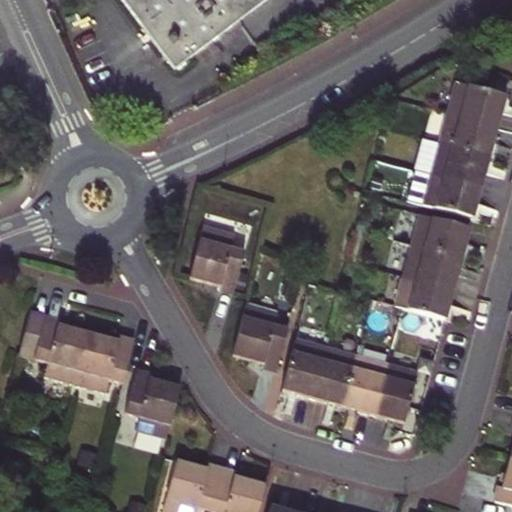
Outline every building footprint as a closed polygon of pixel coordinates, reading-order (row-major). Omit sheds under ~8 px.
[(122,0),(175,68),(218,35),(244,16),(264,0),(122,0)] [(454,84),(445,114),(497,128),(506,98),(454,84)] [(445,114),(437,144),(489,158),(497,128),(445,114)] [(489,158),(437,144),(429,174),(481,188),(489,158)] [(473,219),(481,188),(429,174),(421,205),(473,219)] [(417,216),(409,246),(461,261),(470,230),(417,216)] [(235,236),(203,227),(190,277),(221,285),(220,290),(234,294),(245,252),(231,248),(235,236)] [(409,246),(401,277),(453,291),(461,261),(409,246)] [(393,307),(402,309),(445,321),(453,291),(401,277),(393,307)] [(278,313),(246,305),(232,355),(264,363),(263,368),(276,371),(287,330),(274,326),(278,313)] [(74,386),(88,334),(57,325),(58,321),(30,313),(19,356),(47,364),(43,377),(74,386)] [(122,385),(134,343),(120,338),(119,342),(88,334),(74,386),(105,394),(109,381),(122,385)] [(312,399),(326,348),(296,340),(282,391),(312,399)] [(356,356),(326,348),(312,399),(342,408),(356,356)] [(387,365),(356,356),(342,408),(373,416),(387,365)] [(406,414),(414,385),(417,373),(387,365),(373,416),(403,425),(406,414)] [(167,440),(180,390),(148,381),(149,376),(136,372),(124,415),(137,419),(134,431),(167,440)] [(418,386),(414,385),(406,414),(411,415),(418,386)] [(511,460),(509,460),(501,489),(498,489),(494,503),(511,507),(511,460)] [(207,511),(210,511),(221,471),(207,467),(206,471),(175,463),(162,511),(195,511),(196,509),(207,511)] [(221,471),(210,511),(258,511),(265,488),(234,479),(235,475),(221,471)]
